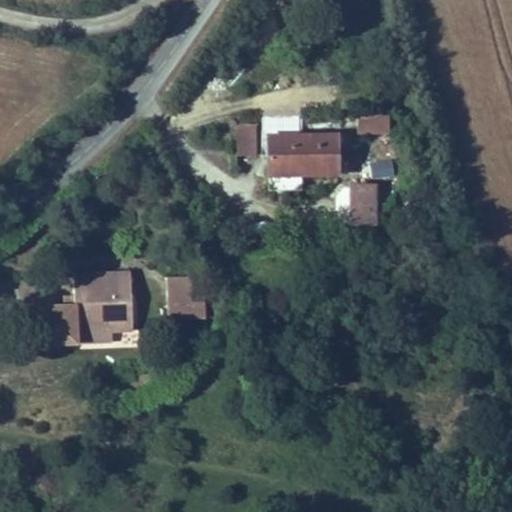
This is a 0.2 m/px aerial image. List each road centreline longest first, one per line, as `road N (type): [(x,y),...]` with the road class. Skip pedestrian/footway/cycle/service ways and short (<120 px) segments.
road 1 (unclassified): [(0,216),(112,125),(207,0)]
road 2 (track): [(147,0),(70,19),(0,3)]
